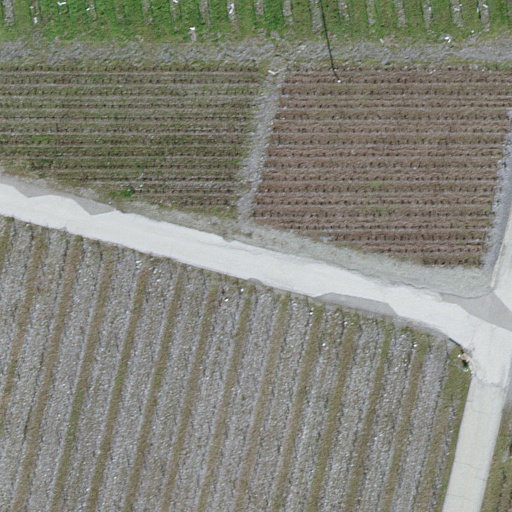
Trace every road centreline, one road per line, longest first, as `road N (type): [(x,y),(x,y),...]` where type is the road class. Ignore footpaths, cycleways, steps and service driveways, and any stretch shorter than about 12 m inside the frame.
road 1 (track): [(511,332),(0,189)]
road 2 (track): [(460,511),(500,328)]
